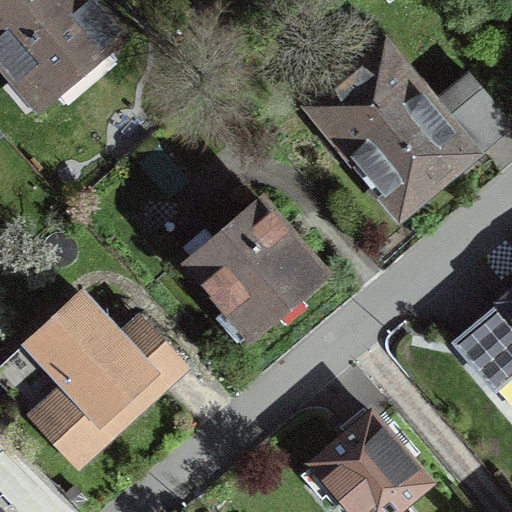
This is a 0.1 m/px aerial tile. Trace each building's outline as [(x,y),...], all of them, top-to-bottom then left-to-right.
[(123,36),(91,0),(0,0),(0,57),(42,106),(123,36)] [(414,84),(385,49),(316,105),(400,209),(470,152),(443,118),(454,109),(483,140),(508,121),(471,76),(444,98),(423,77),(414,84)] [(324,274),(261,201),(190,261),(229,307),(231,305),(254,333),(324,274)] [(154,373),(80,293),(27,341),(67,383),(46,402),(81,440),(154,373)] [(511,293),(503,300),(504,301),(456,342),(495,388),(511,373),(511,293)] [(393,511),(431,481),(372,411),(312,461),(354,511),(393,511)] [(0,511),(10,511),(0,500),(0,511)]
